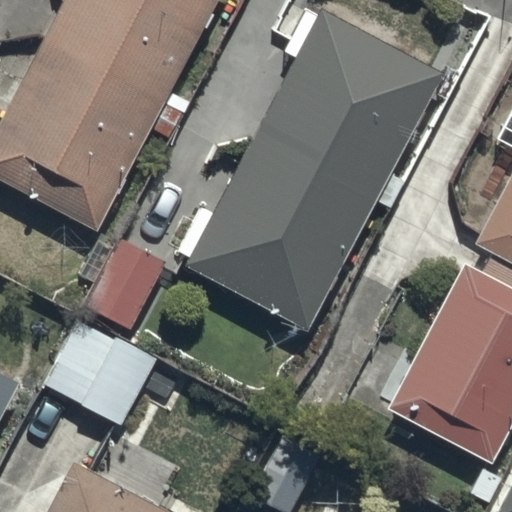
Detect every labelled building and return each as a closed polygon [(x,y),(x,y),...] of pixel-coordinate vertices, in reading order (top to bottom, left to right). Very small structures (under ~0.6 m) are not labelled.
[(0,105),(1,106),(0,108),(0,177),(95,227),(150,122),(171,133),(186,104),(167,94),(216,0),(56,0),(14,82),(0,74),(0,105)] [(184,262),(303,326),(374,193),(388,201),(400,178),(386,171),(441,70),(320,5),(315,14),(299,6),(279,44),(293,52),(208,211),(195,204),(171,248),(187,257),(184,262)] [(457,262),(382,405),(491,462),(511,421),(511,160),(471,240),(487,249),(475,272),(457,262)] [(80,300),(124,325),(160,259),(117,234),(80,300)] [(76,310),(41,376),(120,419),(156,353),(76,310)] [(0,363),(0,405),(18,373),(0,363)] [(276,433),(246,493),(284,511),(313,452),(276,433)] [(31,511),(179,511),(66,449),(31,511)] [(511,511),(511,474),(494,511),(511,511)]
